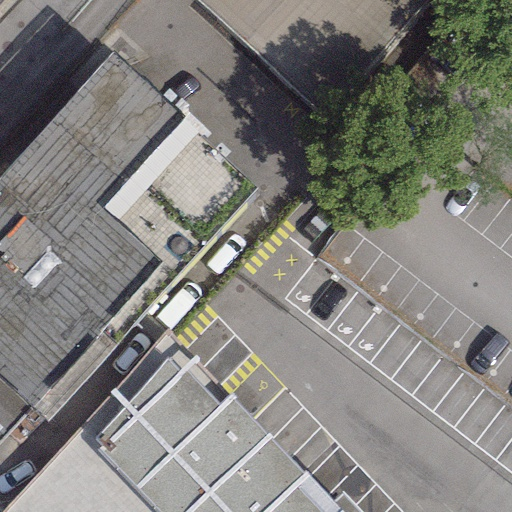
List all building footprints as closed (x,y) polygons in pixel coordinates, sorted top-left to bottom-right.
[(193,0),(315,106),(407,0),(193,0)] [(183,119),(109,52),(0,171),(0,375),(32,405),(161,263),(101,209),(183,119)] [(166,332),(74,435),(151,511),(356,511),(341,495),(334,502),(230,398),(166,332)] [(0,432),(24,406),(0,384),(0,432)] [(151,511),(74,435),(0,511),(151,511)]
